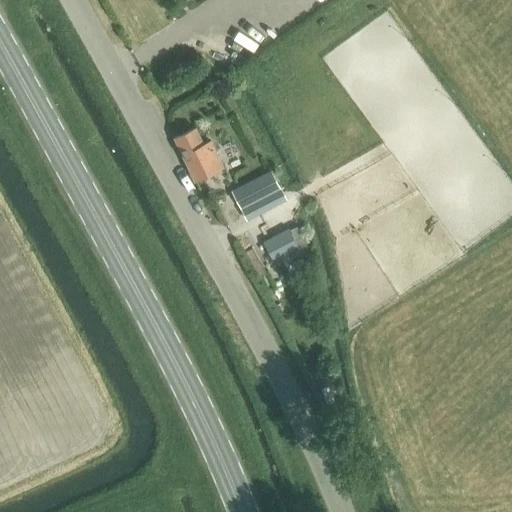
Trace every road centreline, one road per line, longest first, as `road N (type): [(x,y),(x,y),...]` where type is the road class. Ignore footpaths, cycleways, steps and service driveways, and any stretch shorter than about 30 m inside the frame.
road 1 (unclassified): [(341,511),(299,417),(71,0)]
road 2 (secondary): [(241,511),(171,357),(0,45)]
